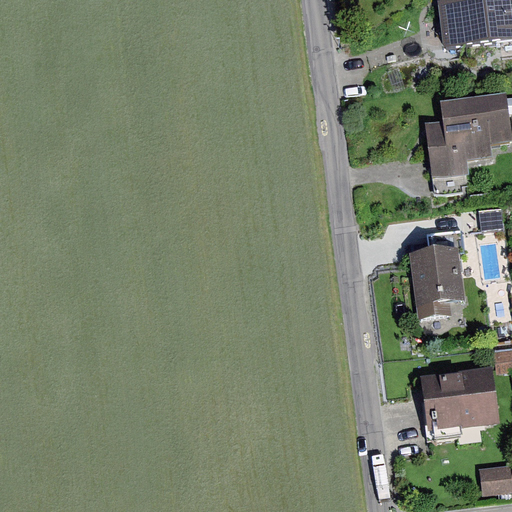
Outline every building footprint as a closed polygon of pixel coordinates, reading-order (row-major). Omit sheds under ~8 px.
[(511,0),(449,0),(441,1),(446,44),(511,36),(511,0)] [(444,122),(427,124),(434,181),(453,178),(449,150),(511,142),(511,102),(510,90),(441,98),(444,122)] [(432,253),(414,255),(421,317),(451,314),(450,304),(467,302),(458,234),(430,237),(432,253)] [(511,348),(497,348),(496,366),(511,366),(511,348)] [(496,372),(425,381),(431,431),(502,423),(496,372)] [(511,466),(480,471),(483,499),(511,495),(511,466)]
